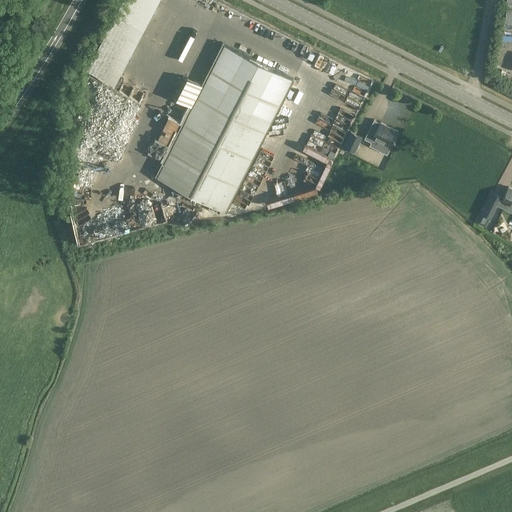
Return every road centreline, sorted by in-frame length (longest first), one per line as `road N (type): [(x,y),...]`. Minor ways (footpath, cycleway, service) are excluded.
road 1 (tertiary): [(511,120),(271,0)]
road 2 (motorway): [(0,126),(77,0)]
road 3 (track): [(511,459),(382,511)]
